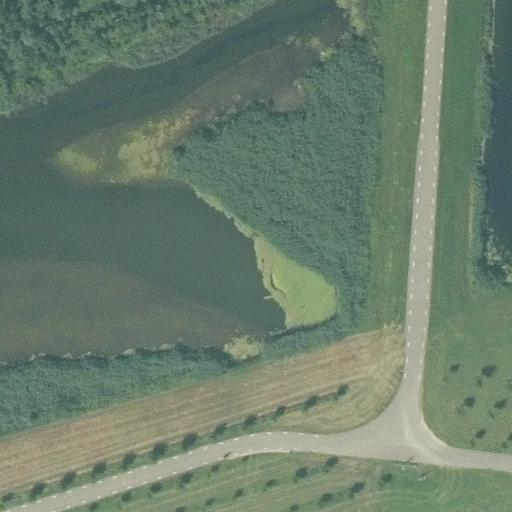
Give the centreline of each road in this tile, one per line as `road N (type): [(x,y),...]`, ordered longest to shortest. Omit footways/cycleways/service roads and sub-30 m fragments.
road 1 (unclassified): [(408,450),(438,0)]
road 2 (unclassified): [(26,511),(283,437)]
road 3 (unclassified): [(408,450),(283,437)]
